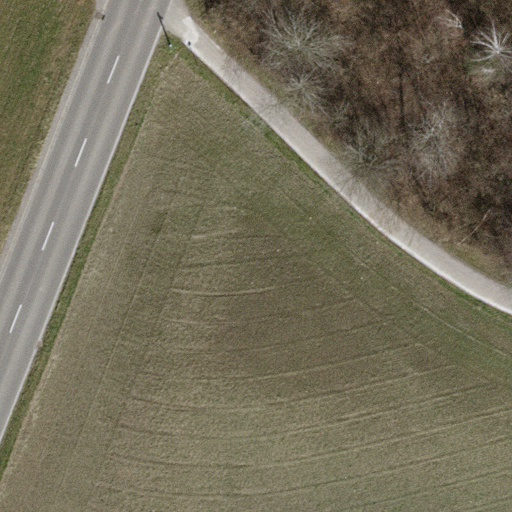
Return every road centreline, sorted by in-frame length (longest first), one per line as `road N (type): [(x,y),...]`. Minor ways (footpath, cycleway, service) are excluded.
road 1 (track): [(154,0),(397,230),(511,302)]
road 2 (tertiary): [(0,360),(140,0)]
